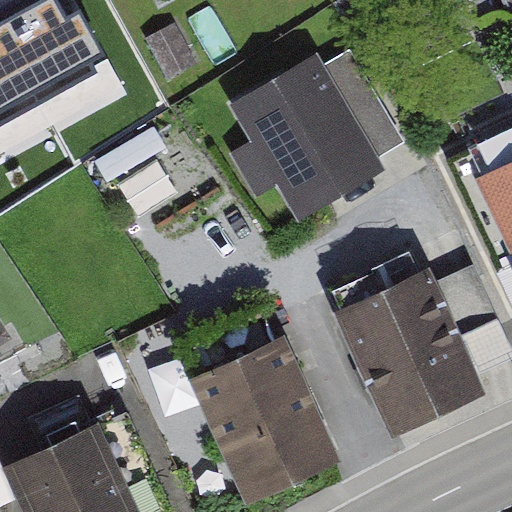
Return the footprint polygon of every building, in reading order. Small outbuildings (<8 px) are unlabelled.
[(63,11),(56,0),(0,0),(0,10),(15,37),(63,11)] [(331,63),(322,49),(234,100),(257,138),(236,150),(263,195),(284,183),(304,217),(389,167),(382,156),(412,139),(358,48),(331,63)] [(511,155),(475,172),(511,251),(511,155)] [(411,269),(346,303),(404,412),(469,378),(411,269)] [(0,345),(11,339),(0,321),(0,345)] [(278,329),(197,370),(255,483),(336,442),(278,329)] [(148,511),(88,414),(11,461),(42,511),(148,511)]
